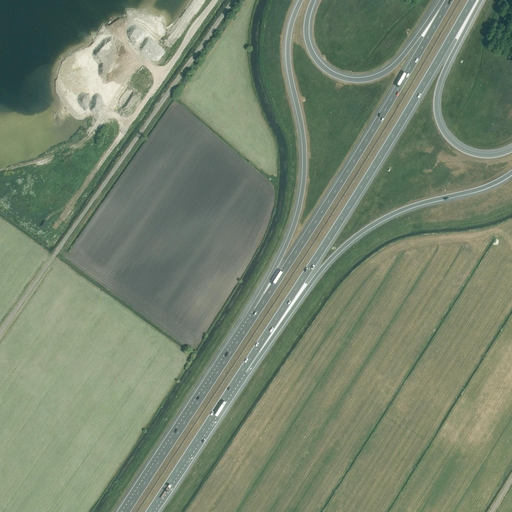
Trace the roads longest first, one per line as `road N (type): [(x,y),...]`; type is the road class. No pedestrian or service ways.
road 1 (motorway): [(242,371),(472,0)]
road 2 (unclassified): [(233,0),(0,333)]
road 3 (motorway): [(448,0),(251,320)]
road 4 (motorway): [(242,371),(314,279),(374,223),(511,172)]
road 5 (motorway): [(300,0),(285,41),(302,146),(299,204),(251,320)]
road 6 (track): [(214,0),(79,190)]
road 7 (motorway): [(448,0),(390,67),(355,79),(330,72),(310,51),(313,0)]
road 8 (motorway): [(251,320),(125,511)]
road 9 (motorway): [(511,150),(466,152),(438,123),(439,78),(482,0)]
road 10 (motorway): [(150,511),(242,371)]
